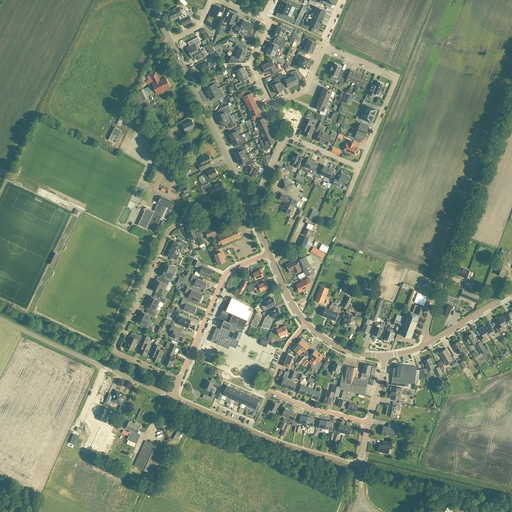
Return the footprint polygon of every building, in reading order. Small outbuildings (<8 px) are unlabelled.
[(282,1),(280,6),(290,11),(292,6),(299,9),(301,5),(289,0),(286,0),(286,3),(282,1)] [(219,30),(220,28),(224,18),(220,17),(224,9),(216,6),(212,16),(218,19),(214,28),(219,30)] [(287,16),(290,11),(280,6),(277,12),(281,13),(279,17),(293,23),(295,19),(287,16)] [(183,26),(192,22),(189,16),(187,17),(183,9),(180,11),(178,7),(168,11),(172,19),(179,16),(180,20),(183,26)] [(326,11),(317,7),(316,11),(313,10),(312,12),(315,13),(324,17),(326,11)] [(364,7),(360,16),(364,18),(362,24),(367,26),(371,16),(367,15),(370,10),(364,7)] [(231,35),(234,29),(237,23),(233,21),(236,15),(231,12),(226,22),(230,24),(228,27),(226,32),(231,35)] [(315,13),(313,16),(309,14),(309,15),(306,14),(305,16),(321,23),(323,20),(324,17),(315,13)] [(374,15),(369,25),(373,27),(375,23),(380,25),(384,15),(378,13),(377,17),(374,15)] [(384,15),(380,25),(385,27),(383,31),(387,33),(391,22),(388,21),(389,18),(384,15)] [(311,32),(313,33),(315,28),(318,29),(321,23),(305,16),(304,18),(308,20),(307,21),(311,23),(310,26),(313,27),(311,32)] [(243,36),(243,35),(245,32),(244,32),(249,22),(243,20),(240,28),(236,26),(232,33),(236,35),(236,34),(238,35),(238,33),(240,33),(240,34),(240,35),(243,36)] [(392,25),(389,35),(393,37),(396,31),(400,33),(404,24),(398,21),(396,27),(392,25)] [(255,34),(250,33),(254,25),(249,22),(244,32),(245,32),(243,35),(248,37),(247,40),(251,42),(255,34)] [(278,26),(276,31),(284,35),(286,30),(291,32),(292,29),(286,26),(284,29),(278,26)] [(287,36),(284,35),(276,31),(273,36),(280,39),(278,42),(285,45),(286,42),(284,41),(287,36)] [(366,33),(362,44),(365,45),(364,48),(369,51),(373,41),(368,39),(370,35),(366,33)] [(307,42),(306,44),(315,48),(317,43),(310,40),(311,37),(305,34),(303,40),(307,42)] [(189,53),(200,48),(198,44),(201,43),(198,37),(191,40),(194,44),(187,48),(189,53)] [(373,41),(369,51),(375,53),(376,49),(379,51),(384,40),(380,39),(378,43),(373,41)] [(235,44),(233,50),(234,51),(245,56),(247,51),(245,50),(239,47),(241,42),(235,40),(233,43),(235,44)] [(271,42),(269,47),(279,52),(282,47),(286,49),(287,46),(285,45),(278,42),(277,45),(271,42)] [(312,53),(315,48),(306,44),(305,46),(303,46),(302,47),(300,46),(299,49),(301,50),(302,48),(312,53)] [(277,57),(279,52),(269,47),(266,52),(273,55),(271,58),(277,61),(278,58),(277,57)] [(202,51),(200,48),(189,53),(190,54),(192,58),(195,57),(197,60),(207,55),(204,49),(202,51)] [(227,60),(227,63),(229,63),(230,64),(235,64),(235,63),(240,63),(241,60),(243,61),(245,56),(234,51),(232,56),(231,55),(229,60),(227,60)] [(296,59),(299,60),(308,64),(310,59),(304,56),(306,53),(299,51),(296,59)] [(211,56),(213,61),(220,57),(218,52),(211,56)] [(305,69),(308,64),(299,60),(298,63),(295,62),(293,67),(299,69),(300,67),(305,69)] [(212,67),(215,65),(213,61),(208,63),(207,62),(199,66),(202,72),(211,67),(212,67)] [(273,73),(280,70),(277,64),(274,65),(272,61),(262,66),(266,73),(272,70),(273,73)] [(329,74),(337,77),(336,80),(339,82),(342,75),(339,73),(342,66),(334,63),(333,67),(332,66),(330,70),(331,70),(329,74)] [(236,73),(238,75),(246,72),(243,67),(237,70),(235,65),(235,64),(230,64),(231,67),(229,68),(230,71),(232,70),(234,74),(236,73)] [(290,73),(292,76),(290,77),(294,86),(299,83),(296,77),(299,76),(296,70),(295,71),(290,73)] [(353,83),(357,73),(351,70),(346,80),(347,80),(345,83),(347,84),(349,81),(353,83)] [(152,84),(157,94),(170,87),(165,77),(159,80),(155,72),(150,75),(153,81),(154,83),(152,84)] [(248,77),(246,72),(238,75),(240,81),(248,77)] [(357,73),(353,83),(357,85),(356,87),(358,88),(359,85),(363,75),(357,73)] [(289,88),(294,86),(290,77),(288,78),(287,77),(286,75),(283,77),(280,78),(281,80),(283,84),(286,83),(289,87),(289,88)] [(363,75),(359,85),(363,87),(362,90),(364,91),(365,88),(369,78),(363,75)] [(274,78),(275,80),(271,82),(273,85),(277,94),(282,91),(281,90),(284,89),(278,76),(274,78)] [(206,88),(205,89),(206,91),(207,91),(208,93),(217,89),(220,88),(221,87),(217,79),(210,82),(211,85),(206,88)] [(374,97),(376,94),(379,96),(381,91),(383,92),(385,87),(383,86),(384,84),(377,81),(375,86),(372,85),(370,89),(368,95),(374,97)] [(217,89),(208,93),(210,96),(209,97),(210,100),(211,99),(217,96),(218,99),(219,101),(226,97),(223,93),(222,93),(220,88),(217,89)] [(322,93),(330,96),(332,91),(324,88),(322,93)] [(142,101),(148,98),(143,89),(138,92),(142,101)] [(246,102),(254,98),(251,93),(246,95),(244,91),(238,94),(239,98),(243,97),(246,102)] [(320,98),(328,101),(330,96),(322,93),(320,98)] [(142,108),(147,105),(146,104),(150,103),(148,98),(140,102),(142,108)] [(254,98),(246,102),(247,104),(242,106),(243,109),(256,103),(254,98)] [(318,103),(326,106),(328,101),(320,98),(318,103)] [(364,105),(361,111),(374,116),(376,112),(375,111),(376,109),(369,106),(370,104),(363,101),(362,104),(364,105)] [(250,111),(258,108),(256,103),(243,109),(244,111),(249,109),(250,111)] [(328,107),(326,106),(318,103),(315,108),(316,108),(321,110),(320,113),(325,115),(328,107)] [(217,116),(219,121),(230,116),(229,113),(231,112),(228,105),(221,108),(223,113),(217,116)] [(248,112),(250,117),(249,118),(251,122),(257,119),(256,115),(260,113),(258,108),(250,111),(248,112)] [(362,122),(363,119),(371,122),(371,120),(372,121),(374,116),(361,111),(359,117),(357,116),(356,119),(362,122)] [(230,116),(219,121),(221,126),(229,122),(230,125),(229,126),(230,129),(237,126),(235,123),(233,124),(230,116)] [(256,124),(257,126),(265,123),(263,118),(255,121),(255,122),(252,123),(253,125),(256,124)] [(310,138),(314,127),(310,126),(312,121),(306,118),(302,129),(305,130),(303,135),(310,138)] [(192,120),(182,125),(186,131),(195,127),(192,120)] [(366,134),(368,129),(367,128),(368,125),(359,121),(356,127),(359,128),(357,130),(366,134)] [(256,133),(260,131),(268,128),(265,123),(257,126),(259,129),(255,131),(256,133)] [(322,143),(325,133),(322,132),(324,129),(322,128),(322,127),(319,125),(316,131),(319,133),(316,140),(322,143)] [(229,135),(231,140),(239,136),(238,133),(241,132),(240,130),(241,129),(240,126),(234,129),(235,132),(229,135)] [(121,131),(115,127),(109,140),(115,143),(121,131)] [(261,133),(262,136),(270,133),(268,128),(260,131),(256,133),(257,135),(261,133)] [(363,139),(366,134),(357,130),(356,133),(353,133),(352,134),(350,134),(349,136),(359,141),(361,138),(363,139)] [(168,142),(175,139),(171,131),(164,134),(168,142)] [(330,139),(334,141),(337,134),(332,132),(330,135),(325,133),(322,143),(327,145),(330,139)] [(262,136),(263,139),(260,141),(261,143),(272,138),(270,133),(262,136)] [(242,135),(239,136),(231,140),(233,145),(240,142),(241,144),(247,142),(244,137),(243,137),(242,135)] [(342,146),(345,140),(339,137),(336,143),(342,146)] [(275,143),(272,138),(261,143),(264,150),(271,147),(270,145),(275,143)] [(356,143),(349,140),(347,144),(347,143),(344,150),(355,155),(355,153),(357,153),(358,150),(357,149),(358,148),(355,147),(356,143)] [(237,159),(246,155),(244,152),(247,151),(246,149),(246,148),(245,145),(239,148),(240,151),(235,154),(237,159)] [(251,159),(250,157),(249,154),(250,153),(249,153),(246,155),(237,159),(239,164),(245,162),(246,165),(252,162),(251,159)] [(295,153),(291,161),(295,163),(294,166),(299,168),(303,158),(300,157),(301,155),(295,153)] [(211,161),(209,155),(200,159),(201,163),(198,164),(201,170),(212,165),(210,161),(211,161)] [(308,172),(309,169),(313,161),(312,160),(312,159),(309,158),(308,159),(308,158),(306,163),(303,162),(300,169),(308,172)] [(314,161),(313,161),(309,169),(312,170),(311,172),(311,173),(316,175),(319,170),(316,168),(318,163),(317,163),(318,162),(317,161),(315,160),(314,160),(314,161)] [(249,175),(256,177),(260,167),(256,165),(254,162),(248,165),(248,166),(246,172),(250,173),(249,175)] [(316,175),(316,176),(321,179),(322,175),(325,176),(329,168),(324,165),(321,171),(319,170),(316,175)] [(218,174),(215,168),(203,174),(206,181),(215,177),(214,176),(218,174)] [(334,177),(331,176),(334,170),(329,168),(325,176),(324,179),(329,181),(328,183),(331,184),(334,177)] [(335,179),(332,185),(336,186),(336,185),(339,186),(340,184),(344,185),(348,176),(341,173),(338,181),(335,179)] [(290,192),(294,184),(284,179),(280,187),(290,192)] [(218,192),(225,189),(221,182),(211,187),(210,183),(201,187),(204,193),(210,191),(212,195),(214,194),(214,196),(216,196),(218,195),(219,194),(218,192)] [(190,190),(187,183),(183,185),(185,188),(182,189),(184,193),(190,190)] [(285,202),(295,207),(297,201),(288,196),(288,197),(282,194),(279,199),(285,202)] [(168,206),(162,218),(166,220),(174,202),(161,196),(157,203),(153,211),(145,229),(154,232),(165,207),(165,206),(165,205),(168,206)] [(291,215),(295,207),(285,202),(281,211),(291,215)] [(153,211),(146,207),(145,209),(144,208),(143,210),(144,210),(137,225),(145,229),(153,211)] [(298,221),(300,217),(302,218),(305,211),(300,209),(295,220),(298,221)] [(312,212),(309,218),(315,221),(318,215),(312,212)] [(233,229),(219,235),(217,232),(218,232),(215,226),(205,231),(208,237),(212,235),(214,239),(215,238),(218,246),(222,244),(223,244),(237,238),(237,239),(241,237),(236,226),(232,228),(233,229)] [(198,245),(205,243),(201,233),(197,235),(194,227),(187,230),(191,239),(193,244),(197,242),(198,245)] [(306,228),(303,235),(309,237),(312,230),(306,228)] [(304,248),(309,238),(302,235),(298,245),(304,248)] [(174,241),(171,248),(180,252),(182,248),(185,250),(188,244),(181,240),(180,243),(174,241)] [(320,250),(328,253),(330,248),(322,244),(320,250)] [(311,253),(324,260),(327,255),(315,247),(311,253)] [(179,264),(182,258),(178,256),(180,252),(171,248),(168,255),(173,257),(172,261),(179,264)] [(218,264),(225,261),(223,256),(225,256),(222,248),(216,250),(217,253),(214,254),(218,264)] [(50,264),(54,266),(59,255),(55,253),(50,264)] [(309,264),(305,257),(298,260),(302,268),(306,277),(313,274),(311,268),(310,264),(309,264)] [(199,261),(198,260),(194,259),(192,265),(198,268),(200,261),(199,261)] [(295,273),(301,270),(296,260),(286,264),(289,271),(293,270),(295,273)] [(503,276),(508,263),(499,260),(497,266),(498,267),(495,274),(503,276)] [(176,272),(178,267),(176,266),(175,269),(165,264),(163,269),(175,275),(176,272)] [(209,278),(213,270),(207,268),(207,267),(203,266),(199,273),(209,278)] [(466,278),(469,271),(459,267),(456,274),(466,278)] [(168,278),(167,281),(169,282),(171,283),(175,275),(163,269),(161,274),(168,278)] [(264,276),(262,273),(263,272),(262,269),(256,271),(256,272),(253,273),(249,275),(250,278),(255,277),(256,279),(264,276)] [(207,283),(197,279),(198,276),(193,274),(191,280),(195,282),(194,285),(204,289),(207,283)] [(165,290),(167,286),(169,282),(167,281),(163,279),(162,282),(157,279),(154,284),(164,289),(165,290)] [(244,289),(244,290),(248,282),(244,280),(240,288),(241,288),(238,293),(241,294),(244,289)] [(299,292),(309,287),(306,280),(296,284),(299,292)] [(261,291),(268,288),(266,281),(258,285),(254,287),(255,290),(256,289),(258,294),(262,292),(261,291)] [(162,297),(164,293),(162,292),(164,289),(154,284),(152,289),(160,293),(159,296),(158,296),(161,297),(162,297)] [(190,287),(185,284),(182,291),(187,294),(190,287)] [(325,303),(326,300),(325,299),(329,289),(320,286),(314,301),(323,304),(323,303),(325,303)] [(199,302),(202,294),(192,290),(188,298),(199,302)] [(149,301),(158,305),(160,301),(164,304),(166,299),(162,297),(161,297),(160,300),(151,296),(149,301)] [(349,306),(352,298),(348,296),(344,304),(342,306),(346,309),(349,306)] [(219,318),(224,320),(223,323),(242,331),(243,329),(244,329),(251,311),(248,310),(250,306),(232,298),(231,299),(228,297),(228,298),(219,318)] [(194,314),(196,307),(187,303),(188,300),(183,298),(181,304),(185,306),(184,310),(194,314)] [(266,304),(262,306),(264,311),(272,307),(271,306),(276,304),(273,298),(265,302),(266,304)] [(158,305),(149,301),(147,306),(152,309),(151,312),(152,312),(154,313),(154,314),(157,315),(159,310),(156,309),(158,305)] [(329,318),(334,303),(332,302),(331,306),(331,305),(329,310),(325,308),(324,311),(323,311),(321,314),(322,315),(322,316),(329,318)] [(336,304),(334,303),(329,318),(331,319),(331,320),(334,321),(334,320),(335,320),(338,313),(334,311),(336,308),(335,308),(336,304)] [(442,308),(440,314),(448,317),(452,306),(444,303),(444,304),(443,304),(441,308),(442,308)] [(419,323),(424,309),(415,305),(413,313),(408,311),(405,318),(399,334),(411,339),(417,322),(419,323)] [(371,320),(375,322),(381,309),(376,307),(371,320)] [(270,315),(269,316),(268,319),(265,318),(261,327),(265,328),(265,327),(270,328),(272,322),(271,322),(272,319),(273,318),(281,314),(278,309),(270,312),(271,314),(270,315)] [(139,314),(140,315),(140,316),(149,320),(151,316),(152,317),(154,314),(154,313),(152,312),(151,315),(142,311),(142,312),(141,312),(139,314)] [(177,323),(188,328),(191,320),(179,316),(180,313),(176,311),(173,318),(178,320),(177,323)] [(359,326),(362,319),(356,316),(356,317),(346,313),(343,323),(342,324),(343,326),(344,326),(345,327),(346,327),(347,326),(347,325),(354,328),(355,325),(359,326)] [(503,317),(507,323),(507,324),(508,325),(511,323),(511,318),(509,313),(503,317)] [(503,317),(502,315),(497,319),(500,324),(498,326),(502,332),(506,329),(504,326),(507,324),(507,323),(503,317)] [(149,320),(140,316),(139,316),(138,317),(137,319),(138,320),(137,321),(141,323),(140,326),(148,330),(150,326),(148,325),(150,321),(149,320)] [(368,333),(371,325),(368,324),(370,320),(364,317),(362,322),(365,323),(362,331),(368,333)] [(402,322),(396,319),(394,325),(400,328),(402,322)] [(216,327),(211,341),(228,349),(230,345),(236,348),(243,332),(242,332),(242,331),(223,323),(220,329),(216,327)] [(376,337),(377,336),(379,337),(381,332),(382,332),(383,329),(385,325),(381,324),(380,328),(376,326),(373,334),(374,335),(374,336),(376,337)] [(489,335),(490,336),(493,334),(495,337),(500,334),(496,328),(494,330),(490,324),(485,327),(489,335)] [(182,341),(185,334),(178,331),(179,328),(172,325),(169,330),(173,332),(171,336),(182,341)] [(280,336),(288,333),(285,326),(280,328),(278,325),(274,327),(275,330),(277,330),(280,336)] [(485,327),(484,325),(479,328),(482,334),(480,336),(483,342),(487,339),(486,337),(489,335),(485,327)] [(384,338),(387,339),(386,340),(390,342),(390,341),(394,332),(390,331),(392,327),(388,326),(387,330),(384,338)] [(481,354),(486,351),(480,342),(478,343),(472,333),(465,337),(471,346),(475,343),(481,354)] [(129,349),(133,351),(137,344),(139,345),(143,336),(140,334),(139,336),(136,335),(135,338),(131,336),(127,344),(126,344),(125,347),(125,348),(128,349),(129,349)] [(144,334),(140,343),(138,347),(141,349),(139,353),(146,356),(151,345),(146,343),(149,337),(144,334)] [(298,342),(296,345),(297,345),(293,350),(296,353),(305,343),(304,341),(305,341),(302,338),(301,338),(298,342)] [(463,355),(468,352),(466,349),(464,350),(459,341),(453,345),(458,354),(461,352),(463,355)] [(172,356),(177,345),(171,343),(169,349),(167,354),(168,354),(164,364),(170,367),(175,357),(172,356)] [(296,353),(301,357),(297,361),(299,364),(305,357),(301,353),(303,351),(304,352),(310,346),(305,343),(296,353)] [(155,344),(152,350),(150,355),(153,356),(152,359),(159,362),(163,352),(159,350),(160,346),(155,344)] [(446,366),(451,363),(453,367),(458,364),(456,360),(453,361),(451,358),(446,349),(439,353),(445,362),(444,363),(446,366)] [(308,362),(312,365),(319,353),(314,350),(310,357),(312,358),(308,362)] [(319,353),(312,365),(311,366),(318,370),(322,364),(320,362),(324,356),(319,353)] [(287,354),(286,356),(282,365),(284,366),(290,368),(293,359),(294,357),(287,354)] [(434,368),(433,365),(430,358),(424,361),(427,368),(426,368),(428,373),(432,371),(431,369),(434,368)] [(490,369),(485,358),(481,361),(486,371),(490,369)] [(338,372),(342,364),(335,361),(333,366),(331,370),(332,370),(331,373),(327,371),(325,376),(332,379),(334,374),(335,371),(338,372)] [(467,366),(463,361),(458,364),(462,369),(467,366)] [(364,364),(361,379),(360,383),(367,384),(373,385),(377,367),(376,367),(368,365),(364,364)] [(405,383),(415,384),(417,370),(417,367),(394,364),(391,385),(392,385),(405,386),(405,383)] [(339,389),(346,390),(365,394),(367,384),(360,383),(361,379),(355,377),(356,368),(346,366),(344,372),(342,372),(342,375),(339,389)] [(287,388),(292,377),(294,370),(289,368),(287,372),(290,373),(287,379),(284,378),(281,385),(287,388)] [(419,370),(418,380),(421,380),(426,378),(423,369),(419,370)] [(294,370),(292,377),(287,388),(294,390),(297,383),(294,382),(295,378),(301,381),(304,374),(294,370)] [(218,387),(219,385),(215,383),(216,380),(212,378),(211,381),(208,380),(208,379),(207,379),(204,388),(213,392),(213,391),(214,389),(211,387),(212,385),(218,387)] [(298,392),(305,395),(308,387),(301,385),(298,392)] [(340,390),(339,389),(339,387),(333,385),(336,386),(334,390),(332,389),(331,391),(327,390),(326,394),(327,394),(326,397),(326,396),(325,398),(324,402),(330,404),(333,396),(333,395),(338,396),(340,390)] [(222,390),(219,395),(222,397),(223,395),(227,397),(225,401),(227,402),(233,389),(230,387),(228,386),(227,386),(225,390),(224,391),(222,390)] [(305,395),(312,397),(314,390),(308,387),(305,395)] [(391,394),(401,395),(412,396),(413,391),(401,389),(402,388),(391,387),(390,394),(391,394)] [(314,390),(312,397),(318,400),(321,392),(322,389),(320,388),(318,391),(314,390)] [(233,389),(227,402),(230,403),(231,399),(236,401),(240,392),(239,391),(237,390),(233,389)] [(111,401),(114,402),(119,392),(116,390),(113,395),(109,393),(105,402),(110,404),(111,401)] [(344,398),(345,394),(346,392),(340,390),(338,396),(344,398)] [(119,408),(123,410),(127,401),(124,399),(126,395),(122,393),(121,394),(119,393),(119,392),(114,402),(121,405),(119,408)] [(236,401),(234,405),(236,406),(238,402),(242,404),(246,394),(245,394),(243,393),(240,392),(236,401)] [(246,394),(242,404),(246,405),(244,410),(246,411),(252,397),(249,395),(247,395),(246,394)] [(252,397),(246,411),(249,412),(251,407),(255,409),(254,411),(257,412),(259,406),(257,405),(257,404),(259,400),(258,399),(256,399),(252,397)] [(344,408),(347,409),(352,411),(352,410),(356,411),(358,405),(350,402),(349,403),(346,402),(346,401),(340,400),(338,406),(344,408)] [(275,412),(279,404),(273,401),(270,408),(268,407),(266,413),(269,415),(271,410),(275,412)] [(399,411),(401,404),(393,402),(392,406),(388,405),(386,415),(386,416),(395,417),(396,410),(399,411)] [(97,412),(104,415),(106,409),(99,406),(97,412)] [(280,428),(284,430),(286,425),(285,425),(291,411),(285,408),(282,415),(285,416),(284,418),(283,421),(283,422),(280,428)] [(293,423),(294,420),(297,413),(291,411),(285,425),(286,425),(284,430),(287,431),(290,425),(289,424),(290,421),(293,422),(293,423)] [(302,423),(306,424),(308,417),(301,415),(299,424),(302,425),(302,423)] [(308,417),(306,424),(305,427),(310,428),(310,426),(313,427),(314,418),(308,417)] [(321,427),(325,428),(327,421),(320,420),(320,419),(318,428),(321,429),(321,427)] [(129,421),(126,428),(130,429),(128,432),(130,433),(131,433),(135,423),(129,421),(130,421),(129,421)] [(327,421),(325,428),(329,429),(329,431),(332,431),(334,422),(333,422),(327,421)] [(130,433),(127,439),(136,443),(141,434),(137,433),(140,426),(135,423),(131,433),(130,433)] [(337,428),(335,433),(339,434),(340,432),(349,434),(352,427),(340,424),(339,429),(337,428)] [(397,431),(399,426),(391,424),(390,428),(383,426),(383,427),(384,427),(382,435),(394,437),(395,431),(397,431)] [(116,436),(100,429),(89,451),(106,459),(116,436)] [(74,434),(70,443),(74,445),(78,436),(74,434)] [(153,474),(165,449),(146,441),(135,465),(153,474)] [(380,444),(379,451),(378,452),(388,454),(389,449),(391,449),(393,443),(384,441),(383,444),(380,444)]
